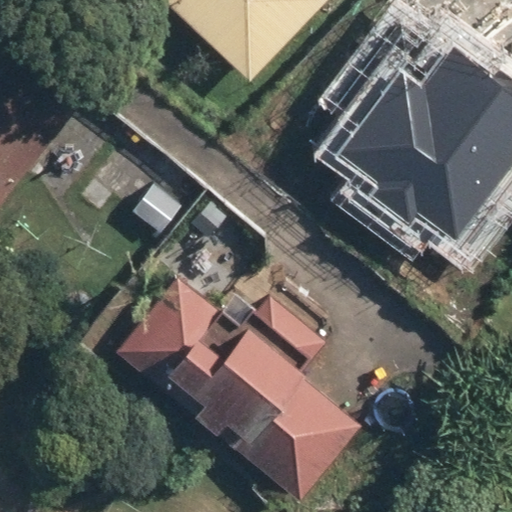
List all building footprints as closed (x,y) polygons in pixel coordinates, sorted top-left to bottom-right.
[(313,0),(172,0),(256,69),(313,0)] [(297,123),(376,212),(511,93),(431,4),(297,123)] [(0,210),(84,97),(0,30),(0,210)] [(511,153),(492,140),(420,242),(488,289),(511,253),(511,153)] [(208,249),(127,352),(304,491),(386,388),(208,249)]
